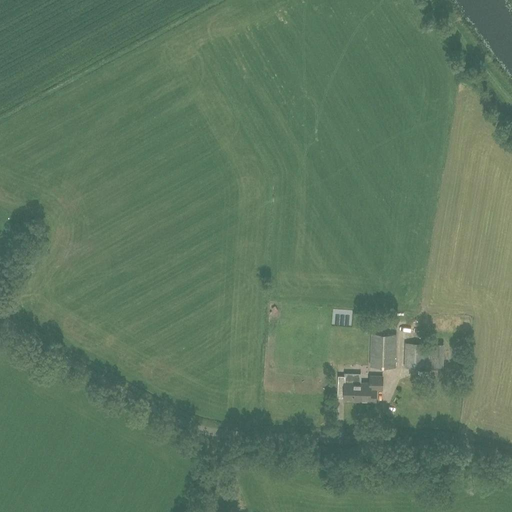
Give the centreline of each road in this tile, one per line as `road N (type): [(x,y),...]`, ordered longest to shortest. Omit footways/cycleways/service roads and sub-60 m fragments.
road 1 (unclassified): [(511,456),(482,447),(218,433),(0,316)]
road 2 (track): [(435,0),(511,101)]
